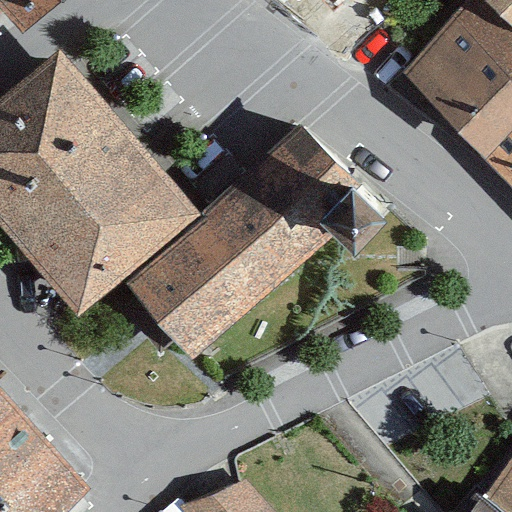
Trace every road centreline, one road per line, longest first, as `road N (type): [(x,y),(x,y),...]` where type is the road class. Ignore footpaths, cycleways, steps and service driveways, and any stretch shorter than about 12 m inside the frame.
road 1 (residential): [(511,297),(145,468)]
road 2 (residential): [(205,0),(511,242)]
road 3 (residential): [(0,306),(145,468)]
road 4 (residential): [(0,73),(54,44),(102,0)]
